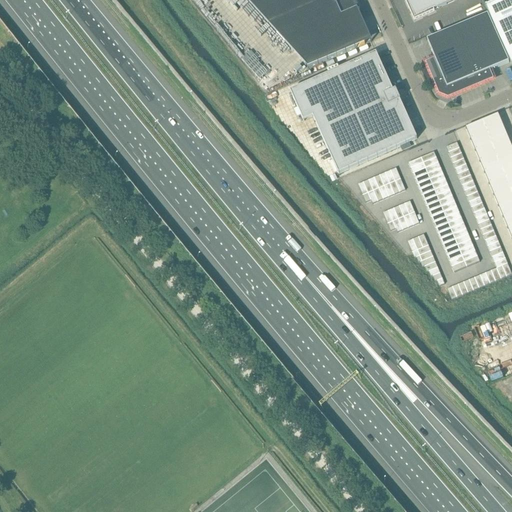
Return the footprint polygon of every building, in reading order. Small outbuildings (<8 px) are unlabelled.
[(246,0),(269,25),(325,0),(246,0)] [(351,14),(360,10),(355,0),(325,0),(269,25),(308,68),(365,44),(352,15),(352,16),(351,14)] [(406,0),(407,0),(405,1),(414,22),(435,12),(434,11),(457,0),(406,0)] [(511,0),(501,0),(485,7),(511,66),(511,0)] [(509,63),(488,15),(427,41),(435,60),(426,64),(438,92),(439,96),(448,99),(452,98),(452,97),(493,80),(490,71),(509,63)] [(380,65),(381,64),(379,64),(375,55),(377,55),(376,54),(290,92),(304,122),(313,117),(339,174),(417,139),(417,138),(415,139),(411,130),(413,130),(413,129),(411,130),(407,121),(409,120),(408,119),(407,120),(403,111),(404,111),(404,110),(403,111),(399,102),(401,101),(396,91),(392,93),(388,84),(389,83),(389,82),(388,83),(384,74),(385,74),(385,73),(383,74),(380,65)] [(511,149),(498,115),(465,128),(511,241),(511,149)] [(457,143),(446,148),(448,153),(459,149),(457,143)] [(459,149),(448,153),(451,159),(462,154),(459,149)] [(434,153),(421,158),(423,163),(436,158),(434,153)] [(462,154),(451,159),(453,164),(464,160),(462,154)] [(421,158),(408,164),(410,169),(423,163),(421,158)] [(436,158),(423,163),(425,169),(438,163),(436,158)] [(464,160),(453,164),(455,170),(466,165),(464,160)] [(423,163),(410,169),(412,174),(425,169),(423,163)] [(438,163),(425,169),(428,174),(441,169),(438,163)] [(466,165),(455,170),(457,175),(469,171),(466,165)] [(396,169),(391,171),(395,182),(401,180),(396,169)] [(425,169),(412,174),(415,180),(428,174),(425,169)] [(441,169),(428,174),(430,180),(443,174),(441,169)] [(391,171),(385,173),(390,185),(395,182),(391,171)] [(469,171),(457,175),(460,181),(471,176),(469,171)] [(385,173),(380,176),(384,187),(390,185),(385,173)] [(428,174),(415,180),(417,185),(430,180),(428,174)] [(443,174),(430,180),(432,185),(445,180),(443,174)] [(380,176),(374,178),(379,189),(384,187),(380,176)] [(471,176),(460,181),(462,186),(473,182),(471,176)] [(374,178),(369,181),(373,192),(379,189),(374,178)] [(401,180),(395,182),(400,193),(405,191),(401,180)] [(430,180),(417,185),(419,191),(432,185),(430,180)] [(445,180),(432,185),(435,191),(448,186),(445,180)] [(369,181),(363,183),(368,194),(373,192),(369,181)] [(395,182),(390,185),(395,196),(400,193),(395,182)] [(473,182),(462,186),(464,192),(475,187),(473,182)] [(363,183),(358,185),(362,196),(368,194),(363,183)] [(390,185),(384,187),(389,198),(395,196),(390,185)] [(432,185),(419,191),(422,196),(435,191),(432,185)] [(448,186),(435,191),(437,196),(450,191),(448,186)] [(384,187),(379,189),(384,200),(389,198),(384,187)] [(475,187),(464,192),(467,197),(478,193),(475,187)] [(379,189),(373,192),(378,203),(384,200),(379,189)] [(435,191),(422,196),(424,202),(437,196),(435,191)] [(450,191),(437,196),(439,202),(452,197),(450,191)] [(373,192),(368,194),(371,201),(373,205),(378,203),(373,192)] [(478,193),(467,197),(469,203),(480,198),(478,193)] [(368,194),(362,196),(366,204),(371,201),(368,194)] [(437,196),(424,202),(426,207),(439,202),(437,196)] [(452,197),(439,202),(442,208),(455,202),(452,197)] [(480,198),(469,203),(471,208),(482,204),(480,198)] [(410,202),(405,204),(409,215),(415,213),(410,202)] [(439,202),(426,207),(429,213),(442,208),(439,202)] [(455,202),(442,208),(444,213),(457,208),(455,202)] [(405,204),(399,206),(404,218),(409,215),(405,204)] [(482,204),(471,208),(473,214),(485,209),(482,204)] [(399,206),(394,209),(398,220),(404,218),(399,206)] [(442,208),(429,213),(431,219),(444,213),(442,208)] [(457,208),(444,213),(446,219),(459,213),(457,208)] [(394,209),(388,211),(393,222),(398,220),(394,209)] [(485,209),(473,214),(476,219),(487,215),(485,209)] [(388,211),(383,213),(387,224),(393,222),(388,211)] [(415,213),(409,215),(414,226),(419,224),(415,213)] [(444,213),(431,219),(433,224),(446,219),(444,213)] [(459,213),(446,219),(449,224),(462,219),(459,213)] [(409,215),(404,218),(409,229),(414,226),(409,215)] [(487,215),(476,219),(478,225),(489,220),(487,215)] [(404,218),(398,220),(403,231),(409,229),(404,218)] [(446,219),(433,224),(436,230),(449,224),(446,219)] [(462,219),(449,224),(451,230),(464,224),(462,219)] [(398,220),(393,222),(396,230),(397,233),(403,231),(398,220)] [(489,220),(478,225),(480,230),(491,226),(489,220)] [(393,222),(387,224),(390,232),(396,230),(393,222)] [(449,224),(436,230),(438,235),(451,230),(449,224)] [(464,224),(451,230),(453,235),(466,230),(464,224)] [(491,226),(480,230),(483,236),(494,231),(491,226)] [(451,230),(438,235),(440,241),(453,235),(451,230)] [(466,230),(453,235),(455,241),(468,235),(466,230)] [(494,231),(483,236),(485,241),(496,237),(494,231)] [(424,235),(418,238),(423,249),(428,246),(424,235)] [(453,235),(440,241),(442,246),(455,241),(453,235)] [(468,235),(455,241),(458,246),(471,241),(468,235)] [(496,237),(485,241),(487,247),(498,242),(496,237)] [(418,238),(413,240),(417,251),(423,249),(418,238)] [(413,240),(407,242),(414,259),(416,258),(420,257),(417,251),(413,240)] [(455,241),(442,246),(445,252),(458,246),(455,241)] [(471,241),(458,246),(460,252),(473,246),(471,241)] [(498,242),(487,247),(490,252),(501,248),(498,242)] [(423,249),(417,251),(420,257),(431,252),(428,246),(423,249)] [(458,246),(445,252),(447,257),(460,252),(458,246)] [(473,246),(460,252),(462,257),(475,252),(473,246)] [(501,248),(490,252),(492,258),(503,253),(501,248)] [(420,257),(416,258),(418,264),(420,263),(433,257),(431,252),(420,257)] [(460,252),(447,257),(449,263),(462,257),(460,252)] [(475,252),(462,257),(465,263),(478,258),(475,252)] [(503,253),(492,258),(494,263),(505,259),(503,253)] [(433,257),(420,263),(422,268),(424,268),(435,263),(433,257)] [(462,257),(449,263),(452,268),(465,263),(462,257)] [(478,258),(465,263),(467,268),(480,262),(478,258)] [(505,259),(494,263),(496,269),(502,267),(507,278),(511,275),(508,264),(505,259)] [(435,263),(424,268),(427,273),(428,272),(438,268),(435,263)] [(465,263),(452,268),(454,273),(467,268),(465,263)] [(496,269),(491,271),(496,282),(507,278),(502,267),(496,269)] [(438,268),(428,272),(431,278),(433,277),(440,274),(438,268)] [(491,271),(485,273),(490,285),(496,282),(491,271)] [(485,273),(480,276),(485,287),(490,285),(485,273)] [(440,274),(433,277),(435,282),(437,282),(442,279),(440,274)] [(480,276),(474,278),(479,289),(485,287),(480,276)] [(474,278),(469,280),(474,292),(479,289),(474,278)] [(469,280),(463,283),(468,294),(474,292),(469,280)] [(463,283),(458,285),(463,296),(468,294),(463,283)] [(458,285),(452,287),(457,298),(463,296),(458,285)] [(452,287),(447,290),(451,301),(457,298),(452,287)]
